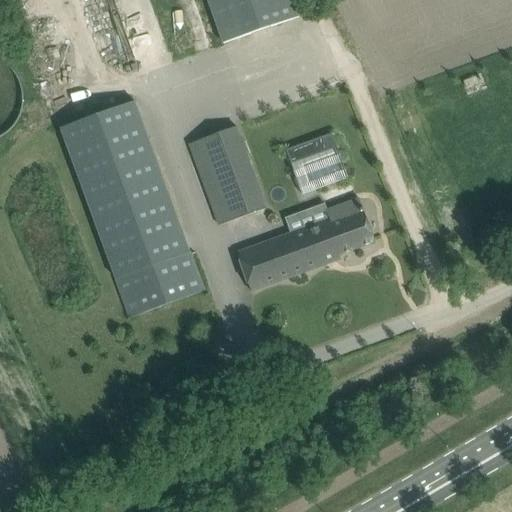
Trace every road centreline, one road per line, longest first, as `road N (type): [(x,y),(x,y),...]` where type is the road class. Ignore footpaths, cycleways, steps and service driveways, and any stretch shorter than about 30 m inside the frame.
road 1 (track): [(447,315),(355,82),(336,65),(311,0)]
road 2 (tertiary): [(385,511),(511,437)]
